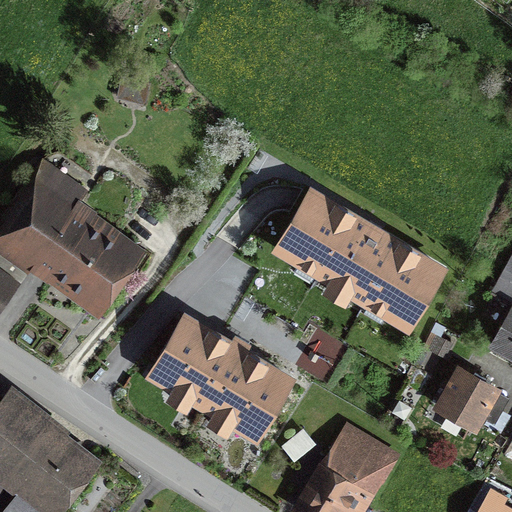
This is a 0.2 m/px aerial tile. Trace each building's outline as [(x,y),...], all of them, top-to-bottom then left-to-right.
[(35,190),(0,241),(103,311),(138,260),(35,190)] [(441,267),(312,190),(278,248),(300,261),(302,257),(319,267),(316,271),(369,302),(371,298),(388,308),(385,312),(407,325),(441,267)] [(511,253),(491,292),(511,303),(511,253)] [(0,314),(16,290),(0,279),(0,314)] [(245,351),(248,346),(233,337),(230,342),(186,316),(152,374),(175,387),(178,383),(194,393),(191,397),(216,412),(218,407),(235,417),(232,421),(255,435),(289,377),(245,351)] [(511,356),(511,326),(499,349),(511,356)] [(490,387),(459,369),(439,403),(470,422),(490,387)] [(61,511),(98,465),(19,405),(0,430),(0,472),(51,511),(61,511)] [(328,471),(303,511),(361,511),(371,497),(394,458),(351,433),(328,471)]
